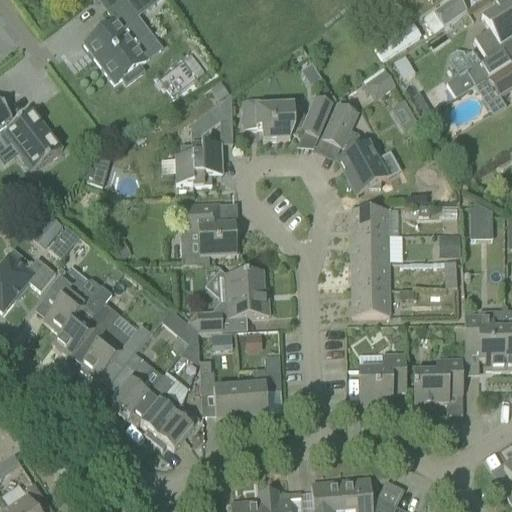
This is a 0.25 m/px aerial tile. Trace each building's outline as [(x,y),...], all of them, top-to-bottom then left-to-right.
[(128,0),(136,10),(149,0),(128,0)] [(455,0),(432,16),(443,31),(466,15),(455,0)] [(467,95),(487,83),(495,78),(495,77),(511,66),(511,0),(507,0),(492,10),(493,13),(480,21),(488,34),(473,43),(486,63),(479,67),(471,55),(465,60),(462,56),(456,55),(450,59),(448,66),(457,81),(445,88),(455,102),(467,95)] [(149,39),(122,4),(106,16),(114,25),(83,49),(113,89),(121,83),(125,89),(142,76),(137,71),(145,65),(134,50),(149,39)] [(432,16),(423,23),(433,38),(443,31),(432,16)] [(511,92),(511,66),(495,77),(495,78),(487,83),(498,101),(511,92)] [(375,105),(395,92),(384,76),(364,89),(375,105)] [(221,86),(211,92),(218,103),(228,97),(221,86)] [(220,150),(201,150),(201,140),(218,128),(231,127),(230,107),(230,102),(190,131),(191,151),(180,152),(180,162),(174,162),(175,187),(192,187),(192,191),(211,191),(210,181),(215,181),(221,181),(220,165),(220,150)] [(241,106),(242,114),(242,134),(261,134),(262,146),(289,145),(294,134),(317,143),(331,109),(314,102),(306,122),(294,116),(293,103),(241,106)] [(32,177),(62,155),(33,117),(15,131),(0,109),(0,129),(3,127),(9,136),(3,140),(32,177)] [(389,158),(375,159),(374,151),(368,151),(366,148),(362,150),(357,140),(348,136),(355,120),(338,111),(322,145),(340,153),(340,152),(344,154),(347,159),(336,165),(345,181),(346,193),(352,193),(356,200),(367,193),(379,193),(379,186),(398,176),(389,158)] [(489,214),(473,206),(473,211),(473,228),(490,228),(489,214)] [(218,210),(198,211),(186,211),(187,237),(184,238),(180,241),(181,271),(208,270),(208,261),(217,261),(237,260),(237,238),(234,238),(233,229),(218,229),(218,210)] [(417,221),(428,221),(428,210),(417,210),(417,221)] [(349,215),(350,242),(387,242),(387,215),(349,215)] [(49,222),(32,242),(44,251),(61,232),(49,222)] [(412,225),(400,225),(400,238),(413,237),(412,225)] [(387,242),(350,242),(350,269),(388,268),(387,242)] [(459,261),(458,242),(438,243),(438,261),(459,261)] [(113,269),(130,260),(123,245),(106,253),(113,269)] [(54,246),(48,254),(56,261),(60,257),(60,250),(54,246)] [(55,279),(36,263),(26,276),(7,261),(0,269),(0,316),(2,318),(20,295),(22,297),(29,289),(39,297),(55,279)] [(444,294),(456,294),(455,267),(443,268),(444,294)] [(388,268),(350,269),(351,295),(388,294),(388,268)] [(59,305),(42,325),(59,339),(59,340),(76,319),(77,319),(84,310),(90,303),(99,293),(90,285),(86,286),(70,272),(62,282),(49,297),(59,305)] [(116,272),(109,280),(117,286),(123,278),(116,272)] [(226,324),(248,323),(268,321),(267,305),(263,305),(261,278),(224,280),(226,324)] [(59,339),(51,348),(69,363),(86,343),(95,350),(76,374),(78,371),(95,350),(102,341),(103,341),(119,322),(103,309),(111,299),(100,291),(99,293),(90,303),(84,310),(77,319),(76,319),(59,340),(59,339)] [(388,294),(351,295),(351,322),(388,322),(388,294)] [(413,294),(398,294),(398,303),(413,303),(413,294)] [(464,357),(477,357),(478,365),(485,365),(485,375),(504,375),(504,317),(477,317),(477,321),(464,321),(464,357)] [(222,318),(197,318),(198,338),(222,338),(222,318)] [(179,329),(169,321),(162,329),(172,338),(179,329)] [(122,373),(133,359),(135,357),(150,339),(140,331),(129,344),(113,331),(120,322),(119,322),(103,341),(102,341),(95,350),(76,374),(87,383),(90,380),(96,385),(113,365),(122,373)] [(246,357),(261,356),(260,339),(245,340),(246,357)] [(122,373),(109,389),(118,396),(109,407),(119,415),(117,418),(123,424),(126,421),(128,423),(132,418),(138,410),(148,398),(137,389),(147,376),(147,370),(133,359),(122,373)] [(381,375),(378,375),(358,375),(358,413),(391,413),(390,397),(405,397),(405,360),(381,360),(381,375)] [(239,391),(241,424),(267,422),(265,397),(280,396),(278,362),(264,363),(265,375),(253,376),(253,390),(239,391)] [(461,380),(461,365),(436,365),(436,377),(413,377),(413,412),(435,412),(435,408),(447,408),(447,401),(461,400),(461,380)] [(241,424),(239,391),(214,392),(213,377),(210,377),(210,367),(199,367),(199,379),(200,399),(213,398),(215,426),(241,424)] [(148,398),(138,410),(147,418),(141,425),(139,428),(146,434),(142,439),(152,447),(175,419),(179,414),(181,410),(187,396),(177,386),(172,391),(162,382),(148,398)] [(175,419),(152,447),(161,455),(165,450),(173,456),(192,433),(198,425),(181,410),(179,414),(175,419)] [(193,439),(191,443),(192,447),(196,449),(200,448),(202,444),(201,440),(197,438),(193,439)] [(511,511),(511,468),(502,474),(511,488),(500,494),(511,511)] [(371,511),(369,484),(339,487),(341,511),(393,511),(394,511),(381,505),(377,511),(371,511)] [(341,511),(339,487),(310,489),(311,511),(341,511)] [(25,501),(9,511),(48,511),(33,489),(22,496),(25,501)] [(288,511),(288,499),(277,500),(277,496),(257,498),(258,506),(258,511),(288,511)]
